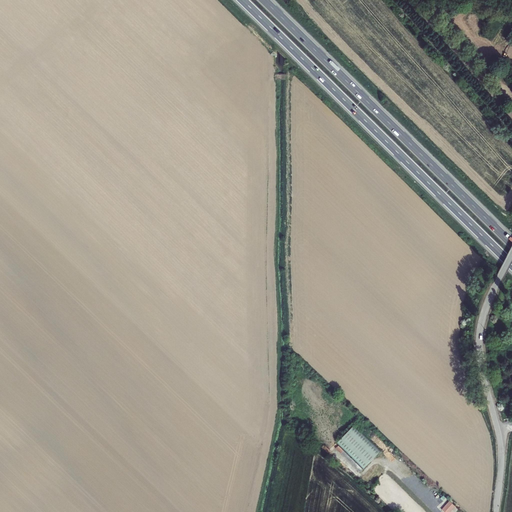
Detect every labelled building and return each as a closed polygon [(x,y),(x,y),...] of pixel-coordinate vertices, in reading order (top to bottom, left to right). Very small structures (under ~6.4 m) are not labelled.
[(374,445),(354,426),(337,444),(360,466),(374,445)] [(359,467),(336,444),(333,447),(357,470),(359,467)] [(381,451),(374,445),(360,466),(364,469),(381,451)] [(379,464),(370,470),(374,477),(383,471),(379,464)] [(449,501),(441,510),(443,511),(450,511),(455,507),(449,501)]
